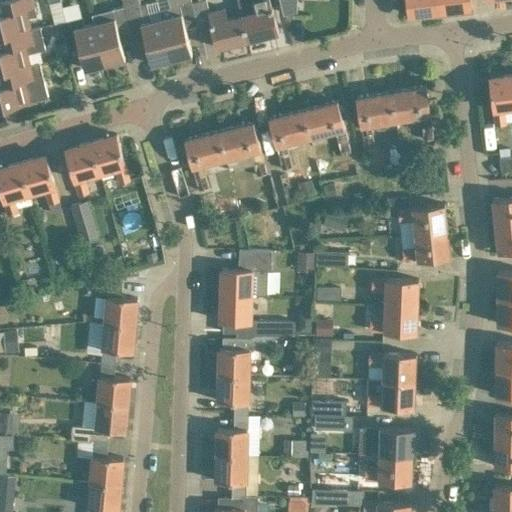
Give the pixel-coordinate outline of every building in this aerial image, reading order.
[(33,0),(0,0),(4,12),(0,12),(0,36),(1,36),(0,35),(40,24),(31,27),(29,16),(37,14),(33,0)] [(191,0),(168,0),(170,5),(160,8),(162,17),(172,58),(192,52),(186,27),(198,24),(191,0)] [(210,10),(207,0),(191,0),(198,24),(211,21),(217,46),(248,38),(242,12),(233,15),(231,5),(210,10)] [(279,30),(274,11),(273,4),(271,5),(270,0),(250,0),(246,1),(249,11),(242,12),(248,38),(279,30)] [(440,9),(439,0),(407,0),(409,13),(440,9)] [(439,0),(440,9),(472,5),(471,0),(439,0)] [(63,5),(66,19),(60,21),(66,45),(67,45),(78,42),(84,67),(105,62),(95,21),(85,24),(83,15),(79,1),(63,5)] [(151,63),(172,58),(162,17),(152,20),(147,2),(127,7),(126,4),(125,4),(134,40),(145,37),(151,63)] [(133,40),(134,40),(125,4),(103,10),(105,19),(95,21),(105,62),(125,57),(119,31),(130,29),(133,40)] [(0,71),(0,72),(0,71),(39,61),(43,59),(40,49),(46,48),(40,24),(0,35),(1,36),(3,48),(0,48),(0,71)] [(0,71),(0,72),(3,83),(0,84),(0,107),(48,96),(39,61),(0,71)] [(496,123),(506,122),(504,106),(511,104),(511,72),(490,76),(496,123)] [(218,120),(233,212),(281,205),(271,144),(290,141),(413,121),(405,74),(283,94),(286,113),(266,116),(266,113),(218,120)] [(92,140),(100,170),(116,165),(121,181),(131,178),(117,132),(92,140)] [(100,170),(92,140),(66,147),(71,166),(80,193),(89,190),(85,174),(100,170)] [(21,160),(30,190),(44,185),(49,201),(59,198),(47,152),(21,160)] [(500,169),(511,167),(511,154),(499,156),(500,169)] [(21,160),(0,165),(0,183),(8,213),(19,210),(14,194),(30,190),(21,160)] [(437,180),(438,192),(446,191),(445,179),(437,180)] [(429,181),(430,193),(438,192),(437,180),(429,181)] [(414,182),(415,194),(423,193),(422,181),(414,182)] [(429,181),(422,181),(423,193),(430,193),(429,181)] [(408,195),(415,194),(414,182),(406,183),(408,195)] [(406,183),(399,184),(400,195),(408,195),(406,183)] [(384,197),(385,197),(392,196),(391,184),(383,185),(384,189),(384,197)] [(391,184),(392,196),(400,195),(399,184),(391,184)] [(376,190),(378,202),(385,201),(385,197),(384,197),(384,189),(376,190)] [(376,190),(369,191),(370,203),(378,202),(376,190)] [(355,204),(362,203),(361,191),(354,192),(355,204)] [(362,203),(370,203),(369,191),(361,191),(362,203)] [(346,193),(347,205),(355,204),(354,192),(346,193)] [(340,205),(347,205),(346,193),(338,194),(340,205)] [(332,206),(331,194),(323,195),(324,207),(332,206)] [(338,194),(331,194),(332,206),(340,205),(338,194)] [(496,223),(511,221),(511,194),(493,197),(496,223)] [(323,195),(316,196),(317,208),(319,207),(324,207),(323,195)] [(317,208),(316,196),(308,196),(307,208),(317,208)] [(59,198),(49,201),(52,212),(60,209),(62,209),(59,198)] [(82,239),(99,234),(88,198),(71,203),(82,239)] [(398,207),(399,219),(399,220),(413,219),(415,231),(448,228),(445,202),(398,207)] [(317,208),(307,208),(307,216),(319,217),(319,207),(317,208)] [(323,224),(337,228),(342,212),(328,207),(323,224)] [(319,217),(307,216),(306,224),(318,224),(319,217)] [(511,221),(496,223),(498,250),(511,248),(511,221)] [(318,224),(306,224),(306,232),(318,232),(318,224)] [(448,228),(415,231),(416,245),(402,246),(404,260),(451,255),(448,228)] [(223,266),(222,293),(267,294),(268,269),(271,269),(271,248),(240,247),(239,266),(223,266)] [(317,249),(316,264),(347,265),(348,250),(317,249)] [(156,250),(146,252),(148,261),(159,258),(156,250)] [(90,270),(92,277),(102,274),(99,267),(90,270)] [(511,268),(498,268),(498,295),(511,295),(511,268)] [(38,292),(35,275),(18,279),(22,295),(38,292)] [(384,302),(418,304),(419,277),(399,276),(371,276),(371,290),(384,290),(384,302)] [(109,282),(106,315),(83,312),(83,319),(94,319),(135,323),(138,296),(121,295),(122,284),(109,282)] [(94,284),(85,283),(84,293),(93,293),(94,284)] [(341,286),(317,285),(317,299),(340,299),(341,286)] [(251,333),(293,333),(293,319),(251,319),(252,294),(267,294),(222,293),(221,319),(224,319),(223,330),(236,330),(236,333),(251,333)] [(511,295),(498,295),(497,321),(511,321),(511,295)] [(417,330),(418,304),(384,302),(384,316),(369,316),(369,329),(397,330),(417,330)] [(298,331),(311,331),(312,311),(299,311),(298,331)] [(317,317),(316,334),(333,334),(333,317),(317,317)] [(135,323),(94,319),(94,324),(105,325),(102,357),(115,359),(116,348),(133,349),(135,323)] [(19,349),(17,328),(4,329),(5,350),(19,349)] [(220,346),(219,372),(249,373),(250,348),(263,348),(263,345),(275,345),(275,333),(293,333),(251,333),(236,333),(236,335),(223,335),(223,346),(220,346)] [(299,336),(299,345),(309,346),(309,337),(299,336)] [(511,339),(497,339),(497,366),(511,366),(511,339)] [(37,345),(25,345),(25,353),(37,353),(37,345)] [(331,369),(332,350),(317,350),(317,369),(331,369)] [(382,364),(381,377),(415,378),(416,352),(396,351),(368,350),(368,363),(382,364)] [(77,360),(77,369),(86,369),(86,360),(77,360)] [(115,363),(102,362),(99,394),(98,399),(128,402),(131,376),(114,374),(115,363)] [(511,366),(497,366),(496,393),(511,393),(511,366)] [(235,415),(248,415),(249,373),(219,372),(219,399),(235,399),(235,415)] [(369,377),(368,390),(367,390),(367,404),(394,404),(414,405),(415,378),(381,377),(369,377)] [(315,412),(344,413),(345,399),(315,398),(315,412)] [(95,425),(84,424),(72,423),(71,437),(95,439),(108,441),(109,427),(126,429),(128,402),(98,399),(95,425)] [(305,414),(305,400),(293,399),(293,414),(305,414)] [(0,429),(12,430),(13,410),(0,409),(0,429)] [(495,437),(511,437),(511,410),(496,411),(495,437)] [(344,413),(315,412),(314,426),(344,427),(344,413)] [(247,453),(248,415),(235,415),(235,426),(218,426),(217,452),(247,453)] [(380,439),(379,452),(413,453),(414,426),(367,424),(366,438),(380,439)] [(0,433),(0,471),(7,471),(7,448),(12,448),(13,434),(0,433)] [(511,437),(495,437),(495,464),(511,464),(511,437)] [(309,438),(292,438),(292,454),(309,455),(309,438)] [(108,441),(95,439),(93,457),(91,479),(121,482),(124,456),(107,454),(108,441)] [(247,493),(247,453),(217,452),(216,479),(233,479),(232,495),(242,495),(242,493),(247,493)] [(412,479),(413,453),(379,452),(379,465),(364,465),(364,478),(412,479)] [(91,479),(88,511),(101,511),(102,507),(119,508),(121,482),(91,479)] [(511,482),(495,482),(494,508),(511,508),(511,482)] [(298,492),(298,484),(289,484),(288,492),(298,492)] [(312,502),(341,503),(342,488),(312,487),(312,502)] [(14,493),(0,492),(0,510),(13,511),(14,493)] [(215,511),(257,511),(258,493),(247,493),(242,493),(242,495),(232,495),(219,495),(218,506),(216,506),(215,511)] [(290,495),(290,499),(289,511),(308,511),(309,503),(310,502),(310,495),(303,495),(290,495)] [(362,509),(361,511),(410,511),(411,501),(363,499),(363,509),(362,509)]
